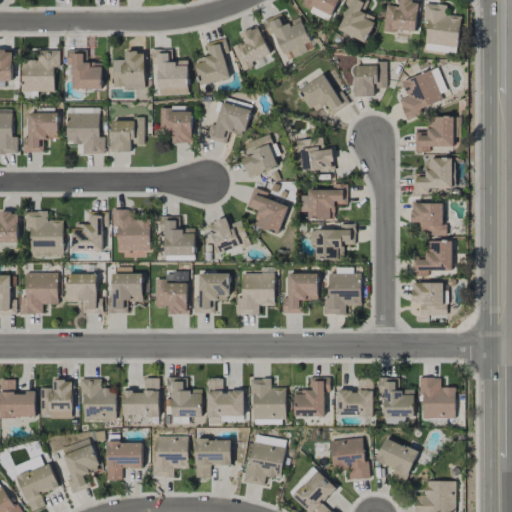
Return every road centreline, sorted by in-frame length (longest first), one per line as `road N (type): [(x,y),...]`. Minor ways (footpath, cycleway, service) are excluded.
road 1 (residential): [(0,346),(501,348)]
road 2 (secondary): [(501,95),(501,348)]
road 3 (residential): [(0,22),(154,22),(244,0)]
road 4 (residential): [(374,139),(387,194),(385,347)]
road 5 (residential): [(0,181),(205,181)]
road 6 (residential): [(108,511),(239,511)]
